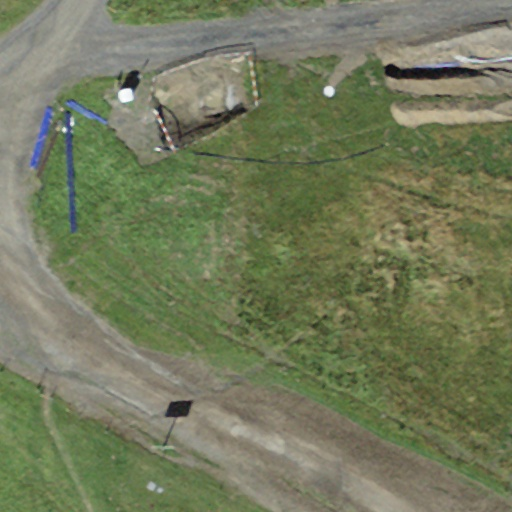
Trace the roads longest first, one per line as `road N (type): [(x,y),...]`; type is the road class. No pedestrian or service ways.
road 1 (track): [(510,0),(176,51),(33,55)]
road 2 (track): [(40,302),(211,405),(351,473),(405,511)]
